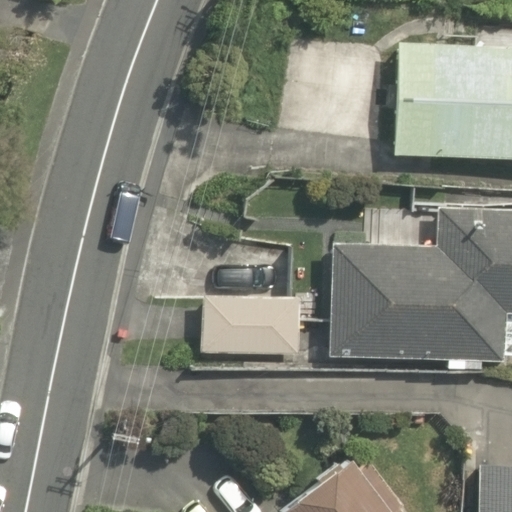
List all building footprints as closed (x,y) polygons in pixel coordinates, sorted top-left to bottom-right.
[(511,38),(369,34),(365,145),(511,150),(511,38)] [(422,243),(312,239),(308,347),(483,353),(485,304),(511,305),(511,198),(424,195),(422,243)] [(290,293),(183,288),(180,354),(287,359),(290,293)] [(374,511),(319,442),(242,503),(248,511),(374,511)] [(511,511),(511,448),(454,444),(449,511),(511,511)]
